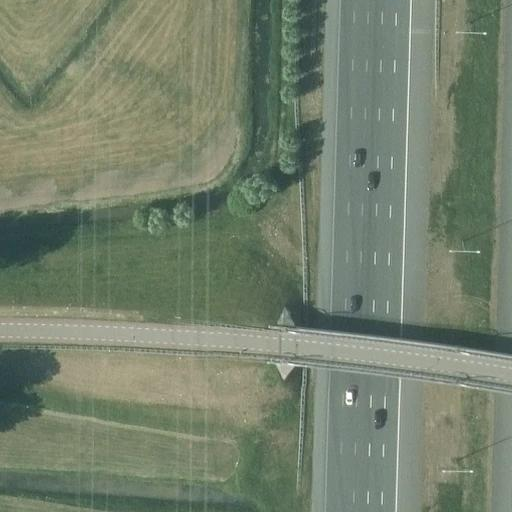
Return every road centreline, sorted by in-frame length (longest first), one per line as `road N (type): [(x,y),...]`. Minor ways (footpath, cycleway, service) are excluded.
road 1 (tertiary): [(511,375),(268,345),(0,331)]
road 2 (motorway): [(376,0),(361,511)]
